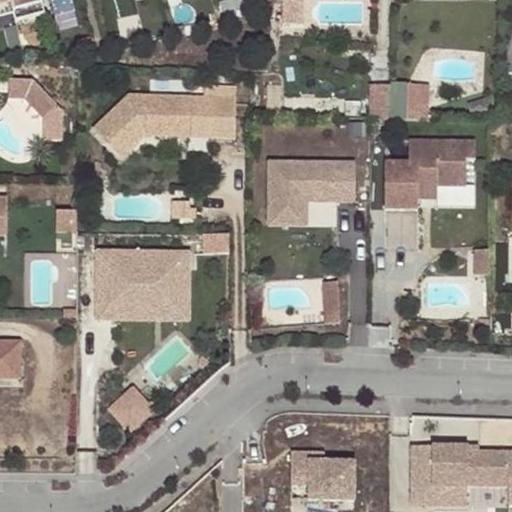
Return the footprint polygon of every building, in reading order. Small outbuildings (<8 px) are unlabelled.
[(40,3),(53,0),(0,0),(0,20),(12,17),(42,9),(40,3)] [(300,0),(280,0),(280,22),(300,23),(300,0)] [(46,26),(42,9),(12,17),(17,33),(46,26)] [(13,82),(12,97),(43,98),(42,140),(71,140),(72,83),(13,82)] [(373,119),(433,118),(432,82),(373,82),(373,119)] [(188,146),(190,107),(128,104),(93,139),(120,168),(143,145),(188,146)] [(208,147),(210,107),(190,107),(188,146),(208,147)] [(235,108),(210,107),(208,147),(233,148),(235,108)] [(473,164),(473,146),(408,145),(407,167),(383,166),(382,213),(416,213),(416,203),(422,203),(422,189),(435,190),(464,190),(464,164),(473,164)] [(354,205),(354,167),(267,166),(267,229),(290,229),(290,205),(305,205),(354,205)] [(435,190),(422,189),(422,203),(435,203),(435,190)] [(305,205),(290,205),(290,229),(305,229),(305,205)] [(189,212),(171,212),(171,229),(195,229),(195,219),(189,219),(189,212)] [(118,257),(98,256),(97,283),(117,284),(118,257)] [(173,313),(175,258),(118,257),(117,284),(97,283),(97,321),(118,322),(118,312),(173,313)] [(189,258),(175,258),(173,313),(118,312),(118,322),(188,323),(188,313),(189,258)] [(332,286),(317,285),(317,327),(332,327),(332,286)] [(0,382),(20,383),(20,346),(0,345),(0,382)] [(129,433),(152,412),(132,391),(109,412),(129,433)] [(460,451),(423,450),(422,490),(499,491),(500,457),(470,456),(460,456),(460,451)] [(300,455),(282,455),(281,488),(299,488),(299,502),(344,503),(345,465),(315,465),(299,464),(300,455)] [(315,456),(300,455),(299,464),(315,465),(315,456)] [(299,488),(281,488),(281,502),(299,502),(299,488)]
